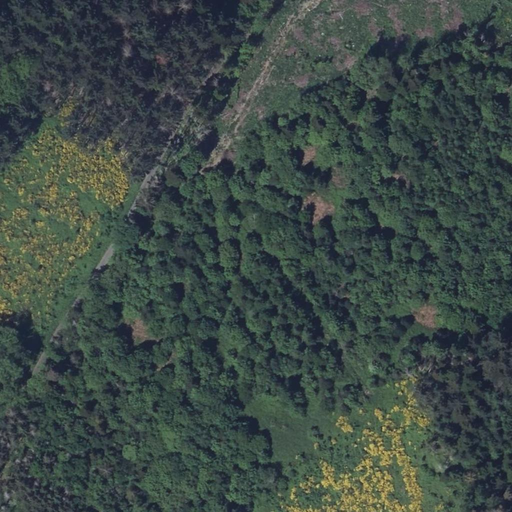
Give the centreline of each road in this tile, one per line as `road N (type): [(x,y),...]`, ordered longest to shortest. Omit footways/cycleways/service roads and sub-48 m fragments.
road 1 (unclassified): [(278,0),(189,111),(79,316),(0,427)]
road 2 (track): [(511,49),(367,87)]
